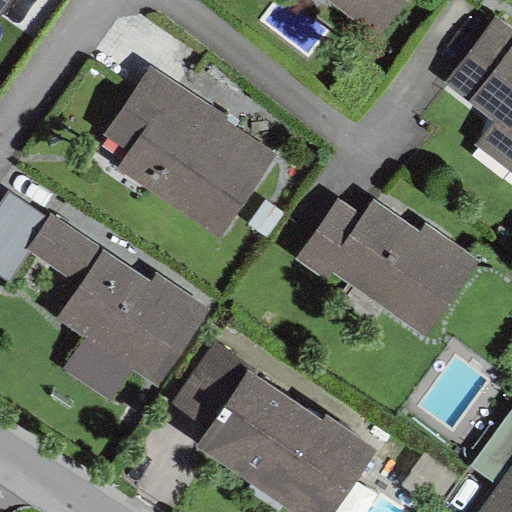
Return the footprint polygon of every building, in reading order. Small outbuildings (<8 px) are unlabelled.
[(0,0),(0,14),(10,0),(0,0)] [(327,0),(376,37),(403,0),(327,0)] [(511,33),(492,18),(441,84),(491,123),(474,145),(511,174),(511,33)] [(101,136),(126,152),(114,171),(218,239),(273,154),(224,121),(225,119),(146,67),(101,136)] [(45,219),(6,192),(0,200),(0,279),(7,284),(28,255),(23,251),(45,219)] [(324,267),(360,217),(334,199),(292,259),(324,281),(330,272),(324,267)] [(370,299),(423,337),(477,261),(423,224),(417,234),(371,201),(360,217),(324,267),(330,272),(370,299)] [(77,288),(102,251),(48,214),(45,219),(23,251),(28,255),(77,288)] [(77,288),(55,320),(82,338),(61,369),(110,402),(131,371),(157,388),(210,310),(154,272),(147,281),(102,251),(77,288)] [(204,430),(245,371),(248,367),(212,343),(169,406),(204,430)] [(323,416),(319,422),(245,371),(204,430),(192,448),(285,511),(331,511),(370,456),(374,450),(323,416)] [(511,406),(467,467),(494,487),(511,462),(511,406)] [(511,511),(511,462),(494,487),(476,511),(511,511)]
